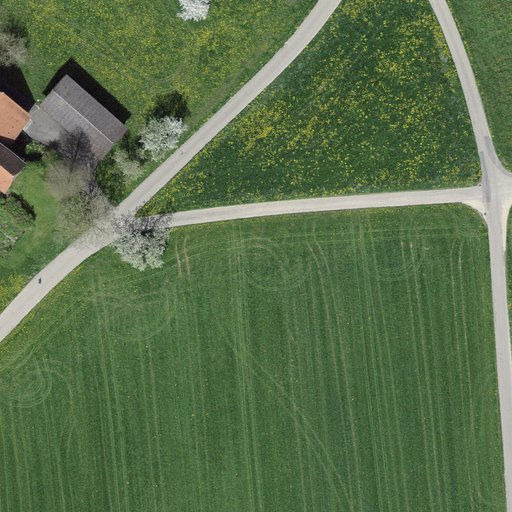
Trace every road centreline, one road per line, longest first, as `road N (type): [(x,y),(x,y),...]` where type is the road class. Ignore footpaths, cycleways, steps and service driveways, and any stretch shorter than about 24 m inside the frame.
road 1 (unclassified): [(496,191),(105,227)]
road 2 (residential): [(328,0),(293,46),(105,227)]
road 3 (tertiary): [(511,471),(496,191)]
road 4 (tertiary): [(496,191),(436,0)]
road 5 (residential): [(105,227),(0,328)]
